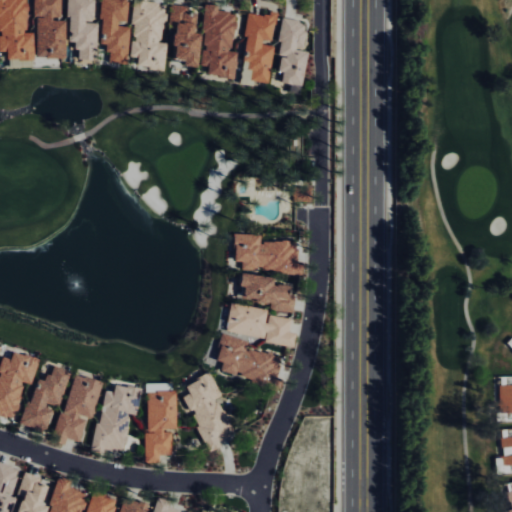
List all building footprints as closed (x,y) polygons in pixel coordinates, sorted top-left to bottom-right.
[(30,60),(29,33),(24,33),(23,0),(0,0),(0,52),(2,53),(3,60),(30,60)] [(57,0),(32,0),(32,58),(61,59),(62,20),(57,20),(57,0)] [(64,0),(65,42),(71,42),(71,50),(74,50),(74,65),(92,65),(92,23),(82,23),(82,18),(90,18),(89,0),(64,0)] [(126,25),(122,25),(124,0),(98,0),(96,44),(103,45),(102,52),(106,52),(106,61),(124,62),(126,25)] [(158,43),(161,10),(156,9),(157,3),(144,2),(143,0),(131,0),(127,41),(128,41),(126,57),(134,58),(133,67),(161,70),(164,44),(158,43)] [(191,68),(195,33),(190,32),(192,13),(184,12),(185,6),(170,5),(165,59),(179,60),(178,66),(191,68)] [(231,79),(234,52),(229,52),(233,13),(214,11),(215,6),(203,5),(198,50),(199,50),(197,66),(204,67),(203,76),(231,79)] [(271,46),(259,45),(260,40),(269,41),(273,16),(246,12),(236,81),(265,85),(271,46)] [(304,51),(300,50),(304,23),(281,19),(273,72),(280,73),(278,83),(288,85),(287,93),(298,95),(304,51)] [(257,235),(230,234),(229,262),(238,262),(238,271),(296,274),(297,243),(257,241),(257,235)] [(290,313),(293,297),(286,296),(287,287),(267,284),(268,278),(234,273),(232,287),(238,288),(237,300),(268,304),(267,310),(290,313)] [(291,348),(293,334),(287,333),(289,319),(264,315),(265,310),(226,304),(221,332),(262,339),(262,343),(291,348)] [(212,361),(218,362),(216,374),(274,382),(278,356),(242,350),(244,340),(216,336),(212,361)] [(33,359),(6,353),(4,359),(0,358),(0,417),(9,420),(18,385),(26,387),(33,359)] [(53,409),(64,372),(46,366),(41,382),(30,379),(16,425),(39,432),(47,408),(53,409)] [(206,451),(224,441),(221,435),(227,431),(211,399),(217,397),(205,373),(179,386),(184,395),(178,398),(185,412),(206,451)] [(87,420),(97,383),(67,374),(48,443),(60,446),(61,439),(75,443),(81,419),(87,420)] [(511,421),(511,377),(497,378),(498,414),(511,413),(511,421)] [(88,452),(98,454),(99,449),(119,452),(125,415),(131,416),(136,389),(108,385),(107,393),(97,391),(88,452)] [(142,464),(156,463),(156,456),(168,456),(167,431),(171,431),(170,391),(141,392),(142,464)] [(493,474),(511,473),(511,429),(498,430),(499,459),(492,459),(493,474)] [(41,485),(34,483),(36,477),(19,472),(13,496),(14,497),(9,511),(37,511),(39,507),(35,506),(41,485)] [(76,511),(79,501),(78,501),(80,492),(63,487),(65,482),(53,478),(43,511),(76,511)] [(511,511),(511,482),(502,484),(507,511),(511,511)] [(108,511),(112,499),(88,492),(82,511),(108,511)] [(141,511),(144,504),(119,498),(115,511),(141,511)] [(179,511),(164,508),(165,503),(152,500),(148,511),(179,511)]
